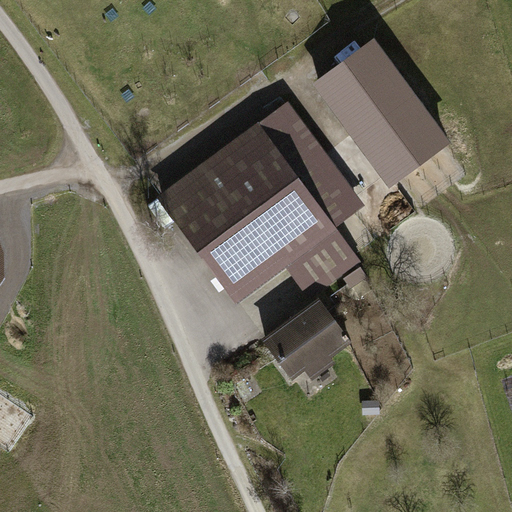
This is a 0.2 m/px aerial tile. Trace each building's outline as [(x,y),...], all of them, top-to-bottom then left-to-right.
[(443,142),(371,45),(319,83),(391,180),(443,142)] [(288,106),(259,128),(327,220),(356,199),(288,106)] [(259,128),(163,199),(229,287),(289,242),(297,253),(288,261),(308,288),(353,256),(327,220),(259,128)] [(343,278),(350,288),(367,276),(360,266),(343,278)] [(318,301),(265,339),(293,376),(324,353),(327,357),(348,341),(346,338),(348,337),(346,334),(344,335),(318,301)]
